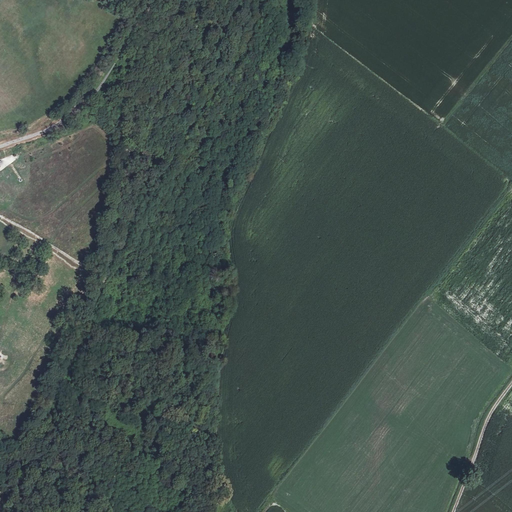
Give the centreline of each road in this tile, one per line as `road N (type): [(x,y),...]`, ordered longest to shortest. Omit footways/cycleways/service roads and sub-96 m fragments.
road 1 (track): [(262,0),(249,48),(171,154),(105,268),(90,270),(0,216)]
road 2 (residential): [(146,0),(116,67),(84,100),(40,133),(0,146)]
road 3 (track): [(452,511),(484,424),(511,381)]
